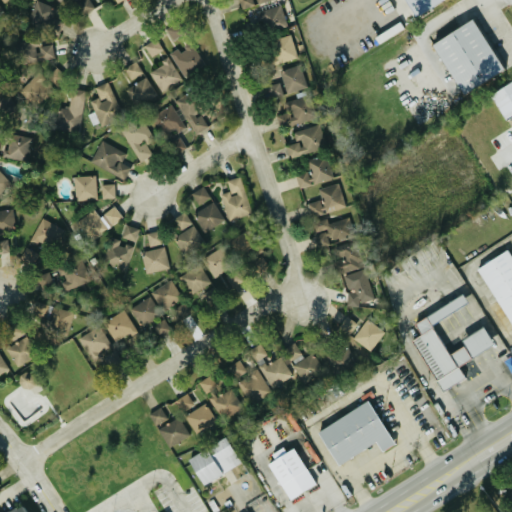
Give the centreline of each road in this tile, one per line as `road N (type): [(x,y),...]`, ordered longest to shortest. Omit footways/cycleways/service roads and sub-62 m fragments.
road 1 (residential): [(22,463),(301,279),(304,248),(222,0)]
road 2 (residential): [(145,195),(262,123)]
